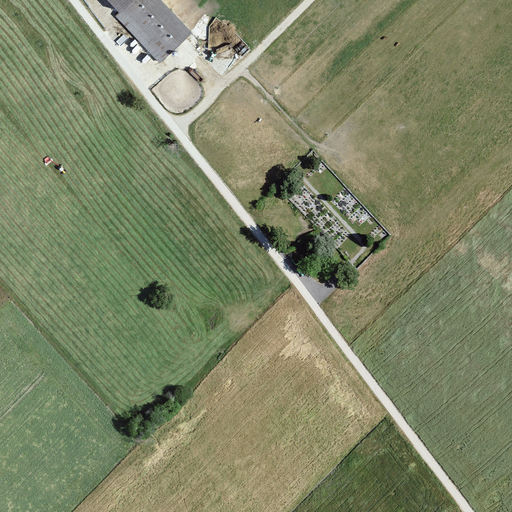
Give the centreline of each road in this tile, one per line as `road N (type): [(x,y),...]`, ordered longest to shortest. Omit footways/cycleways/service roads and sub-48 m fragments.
road 1 (track): [(311,303),(472,511)]
road 2 (unclassified): [(179,130),(311,303)]
road 3 (track): [(310,0),(179,130)]
road 4 (residential): [(77,0),(179,130)]
